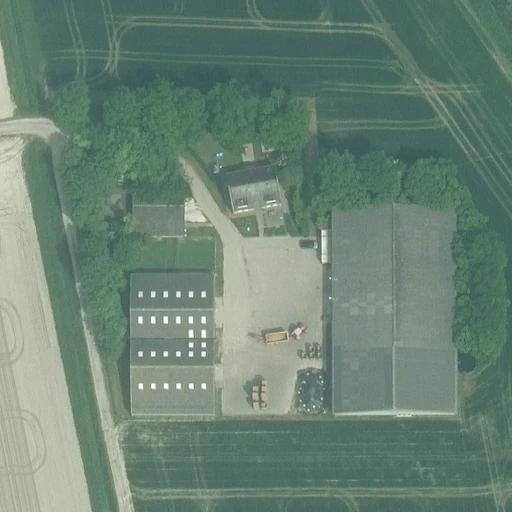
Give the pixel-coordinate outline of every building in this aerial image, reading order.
[(281,207),(279,189),(275,169),(227,177),(234,215),(281,207)] [(182,238),(183,198),(134,198),(134,238),(182,238)] [(348,209),(348,199),(334,199),(334,209),(348,209)] [(334,215),(334,235),(334,420),(455,420),(454,215),(334,215)] [(215,419),(214,332),(214,279),(131,278),(131,419),(215,419)] [(468,377),(469,377),(471,376),(472,376),(474,375),(475,374),(475,372),(476,371),(476,369),(477,368),(477,366),(476,365),(475,364),(475,362),(474,361),(472,360),(471,360),(469,359),(468,359),(466,359),(465,360),(463,360),(462,361),(461,362),(460,364),(460,365),(459,366),(459,368),(459,369),(460,371),(460,372),(461,374),(462,375),(463,376),(465,376),(466,377),(468,377)]
